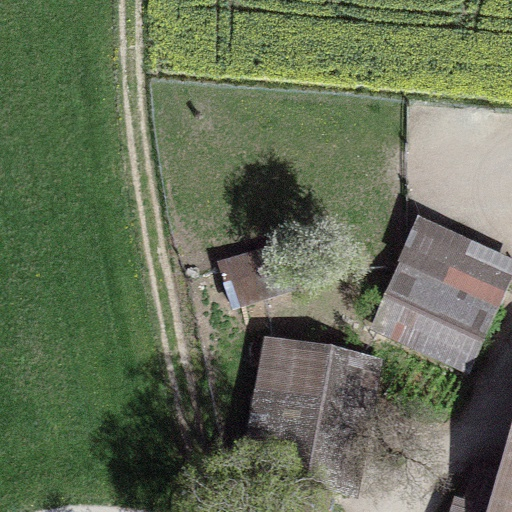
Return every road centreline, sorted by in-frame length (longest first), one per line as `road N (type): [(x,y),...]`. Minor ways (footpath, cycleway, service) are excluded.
road 1 (track): [(127,0),(141,176),(208,511)]
road 2 (unknown): [(336,511),(424,480),(472,435),(511,378)]
